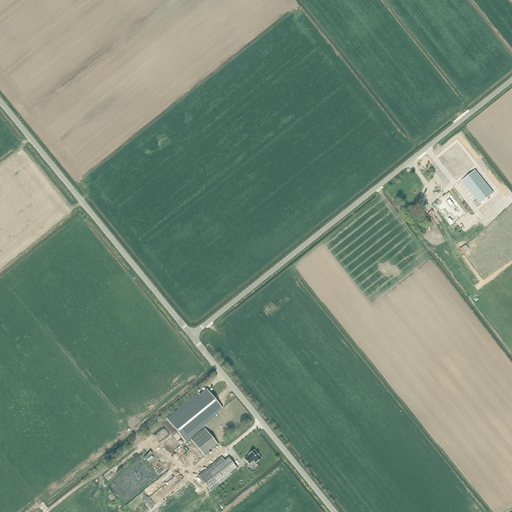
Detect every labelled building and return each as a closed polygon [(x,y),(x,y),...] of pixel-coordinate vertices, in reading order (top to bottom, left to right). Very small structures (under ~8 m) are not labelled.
[(474,171),(462,181),(480,204),(493,194),(474,171)] [(430,203),(447,225),(463,213),(446,191),(430,203)] [(167,420),(185,442),(216,416),(215,415),(217,413),(222,409),(206,389),(199,395),(198,394),(167,420)] [(204,429),(191,440),(204,456),(218,445),(204,429)] [(249,455),(244,459),(249,464),(253,461),(255,463),(261,459),(254,450),(249,455)] [(238,469),(228,458),(224,461),(221,457),(198,476),(211,492),(238,469)] [(205,498),(209,502),(200,508),(203,511),(206,511),(218,504),(211,494),(205,498)]
